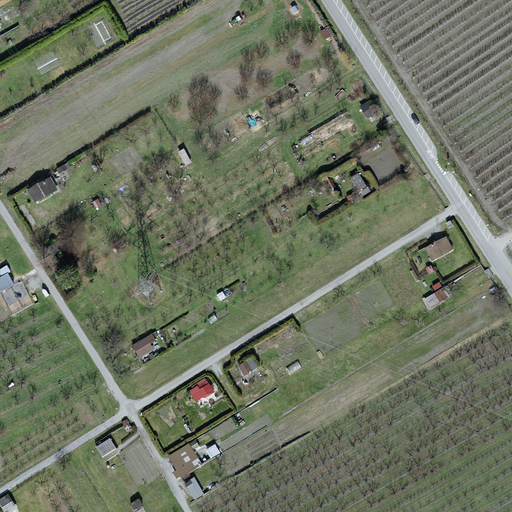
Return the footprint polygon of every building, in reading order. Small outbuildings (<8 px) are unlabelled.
[(330,35),(325,28),(321,31),(325,38),(330,35)] [(374,112),(368,102),(361,106),(368,117),(374,112)] [(70,167),(68,163),(57,169),(59,173),(70,167)] [(57,189),(50,177),(28,189),(35,201),(57,189)] [(452,249),(446,238),(427,248),(433,259),(452,249)] [(10,271),(7,266),(0,269),(0,272),(2,275),(10,271)] [(13,284),(8,274),(0,278),(0,290),(0,291),(13,284)] [(449,295),(444,288),(426,298),(431,306),(449,295)] [(226,297),(222,292),(217,295),(221,300),(226,297)] [(155,340),(152,335),(134,346),(140,356),(153,349),(149,343),(155,340)] [(251,359),(239,366),(244,374),(256,367),(251,359)] [(212,391),(205,379),(192,387),(194,389),(192,391),(197,400),(212,391)] [(117,453),(109,440),(98,447),(106,460),(117,453)] [(201,464),(189,444),(169,456),(178,470),(175,472),(178,476),(181,475),(181,476),(201,464)] [(219,452),(215,445),(207,450),(212,457),(219,452)] [(203,493),(194,479),(186,484),(195,498),(203,493)] [(8,511),(16,508),(8,495),(0,499),(0,503),(5,511),(8,511)] [(143,505),(139,499),(132,504),(135,510),(143,505)]
